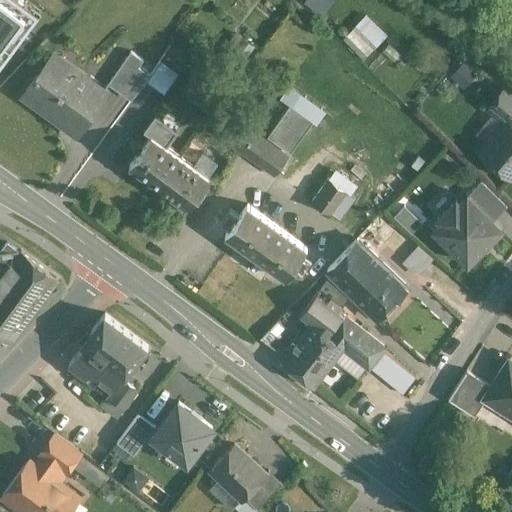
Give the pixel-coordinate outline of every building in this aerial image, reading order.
[(20,0),(0,0),(0,64),(38,12),(20,0)] [(323,17),(335,0),(305,0),(303,3),(323,17)] [(363,60),(389,36),(368,15),(343,39),(363,60)] [(132,50),(110,79),(122,88),(139,66),(144,58),(132,50)] [(80,81),(51,60),(55,56),(52,54),(24,92),(76,130),(104,92),(83,77),(80,81)] [(147,81),(164,93),(179,72),(162,60),(147,81)] [(464,87),(476,75),(464,63),(452,75),(464,87)] [(139,66),(122,88),(134,97),(150,74),(139,66)] [(511,92),(505,87),(487,109),(505,124),(506,123),(511,127),(511,92)] [(276,108),(257,134),(273,145),(291,120),(276,108)] [(505,124),(481,154),(510,178),(511,175),(511,127),(506,123),(505,124)] [(242,124),(229,142),(242,151),(255,133),(242,124)] [(257,134),(255,133),(242,151),(275,175),(288,156),(273,145),(257,134)] [(181,156),(151,134),(129,164),(159,186),(181,156)] [(218,164),(202,152),(193,165),(209,177),(218,164)] [(193,165),(181,156),(159,186),(188,207),(210,177),(209,177),(193,165)] [(329,178),(312,201),(330,215),(347,192),(329,178)] [(467,195),(434,230),(468,263),(501,229),(467,195)] [(255,256),(277,226),(248,205),(226,235),(255,256)] [(285,277),(306,248),(277,226),(255,256),(285,277)] [(357,239),(328,270),(340,282),(348,273),(362,286),(383,264),(357,239)] [(7,242),(0,251),(0,278),(20,252),(7,242)] [(417,274),(434,257),(420,243),(403,260),(417,274)] [(0,278),(0,337),(2,339),(2,340),(5,343),(6,342),(11,345),(60,280),(21,250),(0,278)] [(383,264),(362,286),(348,273),(340,282),(377,317),(407,286),(383,264)] [(348,298),(327,279),(315,293),(338,311),(339,310),(348,298)] [(338,311),(315,293),(300,314),(311,322),(280,362),(314,388),(335,360),(357,377),(367,365),(369,367),(384,346),(343,314),(343,313),(339,310),(338,311)] [(148,346),(104,313),(82,342),(85,344),(68,365),(124,408),(139,389),(122,376),(124,374),(126,375),(148,346)] [(415,378),(383,352),(371,368),(402,394),(415,378)] [(511,360),(508,358),(490,385),(481,400),(484,402),(498,411),(501,406),(511,413),(511,360)] [(490,385),(467,370),(449,398),(474,416),(484,402),(481,400),(490,385)] [(212,427),(179,402),(154,435),(187,460),(212,427)] [(139,413),(117,442),(134,455),(155,426),(139,413)] [(80,455),(54,434),(40,450),(43,453),(65,469),(67,471),(80,455)] [(265,472),(233,443),(210,468),(244,499),(246,497),(267,474),(265,472)] [(43,453),(35,463),(29,458),(3,493),(28,511),(68,511),(80,497),(57,480),(65,469),(43,453)] [(267,474),(246,497),(258,509),(282,483),(268,468),(265,472),(267,474)] [(222,481),(216,488),(235,505),(241,498),(222,481)]
